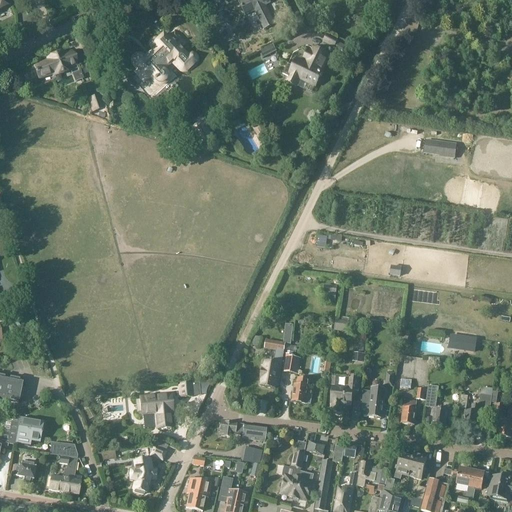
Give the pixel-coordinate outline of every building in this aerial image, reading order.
[(0,0),(0,9),(11,5),(8,0),(0,0)] [(270,3),(268,0),(236,0),(245,16),(254,12),(263,30),(274,25),(265,6),(270,3)] [(133,73),(144,85),(150,80),(153,83),(154,84),(157,86),(160,87),(163,86),(166,85),(168,83),(170,80),(170,77),(169,73),(166,69),(171,65),(179,72),(180,74),(182,74),(185,74),(187,73),(196,64),(197,62),(198,59),(198,57),(196,55),(193,53),(190,53),(187,54),(180,46),(184,42),(174,32),(171,35),(166,37),(163,34),(158,38),(154,37),(152,38),(149,40),(148,42),(148,44),(148,46),(149,48),(150,50),(144,56),(142,54),(140,53),(137,53),(135,54),(132,55),(131,57),(130,59),(130,61),(130,63),(131,65),(135,71),(133,73)] [(274,44),(283,40),(279,32),(271,36),(274,44)] [(337,41),(327,36),(323,42),(334,48),(336,44),(337,42),(337,41)] [(350,49),(337,42),(336,44),(334,48),(347,55),(350,49)] [(267,51),(270,57),(277,54),(274,48),(267,51)] [(48,61),(49,62),(35,69),(37,73),(36,73),(37,75),(38,75),(39,80),(54,75),(55,77),(63,75),(70,71),(70,69),(77,66),(72,54),(65,56),(64,54),(56,56),(48,61)] [(299,79),(315,87),(322,73),(320,72),(325,61),(316,56),(310,67),(296,60),(293,66),(288,63),(283,74),(289,77),(286,82),(295,87),(299,79)] [(87,100),(92,113),(104,109),(99,96),(87,100)] [(203,121),(189,129),(199,146),(202,144),(204,145),(210,141),(210,139),(213,138),(203,121)] [(252,129),(265,150),(272,146),(258,125),(252,129)] [(191,137),(185,140),(188,146),(194,142),(191,137)] [(212,140),(209,150),(217,152),(219,142),(218,141),(213,139),(212,140)] [(456,144),(425,140),(423,155),(454,159),(456,144)] [(307,141),(304,147),(309,150),(313,144),(307,141)] [(325,249),(327,237),(319,236),(317,248),(325,249)] [(389,276),(400,277),(402,268),(391,267),(389,276)] [(322,301),(334,302),(336,288),(324,286),(322,301)] [(401,333),(392,333),(392,341),(400,342),(401,333)] [(452,337),(450,349),(475,353),(477,340),(452,337)] [(275,389),(275,388),(278,388),(284,353),(285,344),(266,340),(264,349),(276,351),(273,366),(263,364),(259,387),(275,389)] [(283,371),(296,374),(298,361),(289,359),(292,344),(287,344),(283,371)] [(353,354),(353,362),(363,363),(363,355),(353,354)] [(457,355),(456,360),(460,363),(464,361),(464,356),(461,354),(457,355)] [(386,373),(385,387),(393,388),(394,374),(386,373)] [(0,401),(18,405),(23,380),(0,375),(0,401)] [(349,376),(348,390),(332,388),(329,413),(339,414),(340,404),(349,405),(349,402),(351,402),(352,396),(358,397),(360,377),(349,376)] [(401,380),(400,389),(410,390),(411,381),(401,380)] [(304,381),(303,387),(294,385),(291,402),(293,402),(293,404),(296,404),(297,403),(310,405),(312,394),(307,393),(309,381),(304,381)] [(200,396),(199,384),(178,386),(180,397),(192,396),(192,397),(200,396)] [(428,388),(425,407),(433,409),(435,409),(438,389),(428,388)] [(382,419),(385,391),(380,391),(378,402),(370,401),(371,393),(363,392),(361,412),(364,412),(363,417),(376,419),(377,420),(380,421),(380,419),(382,419)] [(140,398),(141,400),(135,401),(137,413),(142,413),(142,414),(162,412),(162,414),(171,413),(170,395),(140,398)] [(464,428),(465,430),(469,430),(470,429),(476,429),(477,420),(480,420),(480,418),(488,419),(491,403),(492,396),(480,395),(479,406),(471,405),(470,412),(464,412),(463,428),(464,428)] [(467,397),(460,397),(459,408),(466,408),(467,397)] [(401,424),(414,426),(417,403),(403,401),(401,424)] [(495,438),(504,439),(505,423),(504,423),(505,408),(492,407),(491,416),(494,417),(493,422),(495,422),(494,431),(495,431),(495,438)] [(93,418),(88,409),(82,412),(87,422),(93,418)] [(452,411),(435,409),(433,409),(432,415),(434,416),(432,426),(438,427),(439,428),(443,429),(444,427),(445,428),(446,420),(450,421),(452,411)] [(15,444),(19,418),(12,417),(8,443),(15,444)] [(19,419),(15,444),(29,446),(30,446),(31,441),(39,442),(43,422),(19,419)] [(240,425),(220,423),(219,432),(221,432),(220,438),(232,439),(233,434),(242,435),(242,440),(264,443),(266,428),(240,425)] [(325,447),(309,443),(306,453),(322,457),(325,447)] [(49,456),(77,459),(77,456),(74,446),(51,444),(49,456)] [(346,444),(344,454),(355,456),(357,446),(346,444)] [(162,462),(167,452),(153,447),(149,457),(162,462)] [(335,447),(332,462),(341,464),(344,448),(335,447)] [(253,454),(243,452),(241,462),(259,465),(262,452),(253,450),(253,454)] [(293,498),(300,466),(301,467),(302,462),(304,456),(304,455),(294,453),(291,467),(294,468),(291,478),(285,476),(280,495),(293,498)] [(413,458),(412,458),(408,473),(410,473),(416,475),(415,480),(421,481),(427,457),(414,454),(413,458)] [(408,473),(412,458),(400,455),(394,479),(400,481),(401,476),(408,478),(410,473),(408,473)] [(59,458),(58,465),(67,466),(68,466),(69,459),(59,458)] [(205,460),(194,458),(192,466),(204,468),(205,460)] [(69,459),(68,466),(67,466),(66,470),(70,471),(69,476),(69,477),(67,489),(64,488),(63,493),(78,495),(80,482),(81,482),(82,477),(75,476),(77,460),(69,459)] [(144,495),(144,494),(147,495),(148,492),(149,488),(148,488),(149,482),(157,483),(157,478),(157,470),(153,470),(152,460),(151,460),(151,459),(132,462),(133,470),(128,471),(127,477),(128,483),(133,484),(131,491),(134,492),(134,493),(134,494),(143,496),(144,495)] [(322,461),(314,510),(313,511),(319,511),(320,508),(325,509),(333,463),(322,461)] [(15,466),(13,476),(23,478),(22,482),(31,484),(34,465),(21,463),(21,467),(15,466)] [(383,490),(384,486),(379,485),(382,471),(370,469),(371,465),(361,463),(356,488),(364,489),(369,490),(368,495),(374,496),(375,494),(376,491),(373,491),(374,488),(364,485),(365,481),(373,482),(373,484),(378,485),(377,491),(382,493),(383,490)] [(300,466),(293,498),(306,501),(311,483),(305,482),(309,469),(301,467),(300,466)] [(455,485),(468,488),(471,472),(458,469),(455,485)] [(50,477),(48,490),(63,493),(64,488),(67,489),(69,477),(69,476),(70,471),(66,470),(64,470),(63,479),(50,477)] [(483,474),(471,472),(467,493),(464,493),(463,499),(472,501),(474,489),(481,490),(483,474)] [(511,503),(511,497),(511,474),(503,472),(502,477),(491,475),(487,495),(493,497),(492,499),(511,503)] [(349,486),(356,487),(358,475),(351,474),(349,486)] [(223,511),(232,511),(237,493),(226,491),(228,479),(222,477),(217,502),(225,504),(223,511)] [(185,509),(194,510),(201,482),(189,479),(186,494),(188,495),(185,509)] [(384,486),(383,490),(392,492),(395,481),(387,479),(385,486),(384,486)] [(441,511),(448,486),(428,481),(420,511),(441,511)] [(211,484),(201,482),(194,510),(201,511),(202,511),(205,498),(207,499),(211,484)] [(337,487),(332,511),(349,511),(353,490),(337,487)] [(415,498),(423,500),(426,490),(418,488),(415,498)] [(381,498),(380,499),(377,511),(381,511),(397,511),(398,510),(401,511),(405,496),(392,492),(383,490),(382,493),(381,497),(381,498)] [(248,495),(237,493),(232,511),(241,511),(243,504),(246,505),(248,495)] [(377,511),(380,499),(373,497),(368,511),(377,511)] [(467,506),(469,500),(463,499),(458,498),(457,504),(467,506)]
